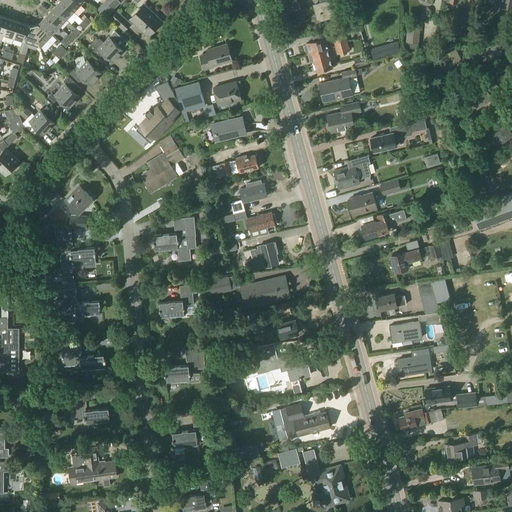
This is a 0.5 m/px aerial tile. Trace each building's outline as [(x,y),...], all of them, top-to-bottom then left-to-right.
[(60,0),(54,7),(67,20),(71,24),(75,20),(78,16),(74,12),(60,0)] [(60,0),(74,12),(85,1),(84,0),(60,0)] [(104,0),(98,6),(102,10),(112,0),(104,0)] [(319,0),(320,3),(314,5),(318,21),(336,16),(332,0),(319,0)] [(511,0),(498,0),(497,5),(511,8),(511,0)] [(107,16),(113,10),(117,6),(112,2),(101,13),(105,16),(107,16)] [(143,5),(130,19),(147,36),(161,21),(143,5)] [(54,7),(47,15),(60,27),(67,20),(54,7)] [(117,11),(111,18),(124,30),(130,24),(117,11)] [(0,15),(0,34),(3,36),(9,18),(0,15)] [(47,15),(40,22),(53,34),(60,27),(47,15)] [(86,17),(82,20),(87,25),(91,21),(86,17)] [(9,18),(3,36),(13,39),(19,22),(9,18)] [(82,20),(79,24),(84,29),(87,25),(82,20)] [(19,22),(13,39),(23,42),(28,25),(19,22)] [(38,24),(34,25),(40,48),(53,34),(40,22),(38,24)] [(28,25),(23,42),(40,48),(34,25),(31,26),(28,25)] [(408,28),(406,48),(417,49),(419,29),(408,28)] [(72,32),(68,35),(73,40),(77,36),(72,32)] [(68,35),(65,39),(70,43),(73,40),(68,35)] [(345,35),(333,39),(335,46),(347,43),(345,35)] [(96,39),(88,47),(103,61),(107,57),(112,62),(123,50),(109,37),(103,43),(99,39),(96,39)] [(305,44),(304,46),(305,52),(307,53),(309,53),(327,48),(324,38),(306,43),(307,44),(305,44)] [(347,43),(335,46),(337,54),(349,50),(347,43)] [(485,52),(481,53),(483,61),(494,59),(493,56),(501,54),(498,43),(484,47),(485,52)] [(208,54),(200,56),(204,69),(212,67),(211,65),(231,60),(227,44),(207,50),(208,54)] [(61,45),(53,53),(59,59),(67,51),(61,45)] [(389,53),(386,45),(371,50),(373,58),(389,53)] [(327,48),(309,53),(312,53),(316,71),(332,67),(327,49),(327,48)] [(72,50),(72,59),(81,59),(80,50),(72,50)] [(455,50),(440,58),(443,62),(444,62),(447,68),(461,61),(455,50)] [(19,53),(16,61),(23,63),(25,56),(19,53)] [(366,55),(354,58),(356,68),(368,64),(366,55)] [(34,73),(40,78),(37,81),(42,85),(59,67),(50,59),(42,68),(40,66),(34,73)] [(74,69),(69,74),(81,85),(85,80),(90,85),(101,74),(87,60),(76,71),(74,69)] [(343,78),(318,84),(322,102),(352,95),(348,77),(356,75),(355,70),(341,73),(343,78)] [(52,92),(47,97),(59,108),(63,104),(68,108),(79,97),(76,94),(81,88),(67,76),(64,79),(64,80),(63,80),(63,81),(63,82),(64,82),(64,83),(64,84),(54,95),(52,92)] [(173,76),(171,80),(178,84),(180,79),(173,76)] [(198,81),(175,88),(182,112),(205,105),(198,81)] [(236,81),(214,87),(218,105),(240,99),(236,81)] [(172,89),(162,91),(164,101),(173,99),(172,89)] [(484,89),(470,98),(473,103),(474,102),(478,108),(491,99),(484,89)] [(341,112),(327,115),(331,133),(354,128),(351,114),(360,111),(358,102),(340,106),(341,112)] [(27,119),(22,123),(23,126),(24,125),(34,134),(38,130),(43,135),(54,123),(51,120),(56,115),(47,106),(42,111),(40,110),(34,115),(31,113),(26,118),(27,119)] [(157,107),(142,123),(152,133),(167,117),(157,107)] [(8,121),(7,121),(10,128),(14,133),(23,126),(22,123),(19,116),(13,118),(8,121)] [(242,117),(211,124),(215,141),(246,133),(242,117)] [(391,133),(370,138),(373,151),(396,146),(394,138),(412,134),(409,123),(424,119),(389,127),(391,133)] [(511,132),(505,124),(490,135),(493,140),(490,142),(496,149),(511,137),(511,132)] [(151,169),(141,174),(147,184),(146,185),(150,192),(182,173),(171,154),(179,149),(170,135),(159,142),(165,152),(147,163),(151,169)] [(4,141),(0,143),(0,170),(5,175),(9,171),(11,171),(14,170),(15,169),(17,167),(17,165),(17,163),(17,162),(19,161),(5,148),(8,146),(4,141)] [(246,155),(235,158),(239,172),(258,167),(255,155),(247,157),(246,155)] [(348,166),(333,171),(339,189),(359,183),(358,179),(371,175),(367,164),(370,163),(368,155),(347,161),(348,166)] [(479,172),(476,165),(474,160),(469,162),(466,163),(470,175),(479,172)] [(228,162),(220,164),(223,175),(231,173),(228,162)] [(399,179),(380,185),(383,196),(402,191),(399,179)] [(483,182),(474,186),(480,200),(489,196),(483,182)] [(264,183),(239,190),(243,202),(267,196),(264,183)] [(79,185),(65,200),(79,213),(93,199),(79,185)] [(480,208),(472,211),(473,214),(481,211),(484,218),(511,207),(511,191),(478,204),(480,208)] [(372,192),(348,199),(352,214),(376,208),(372,192)] [(243,205),(231,208),(233,213),(245,210),(243,205)] [(361,225),(365,238),(378,234),(388,231),(385,222),(396,219),(396,222),(406,219),(403,209),(389,214),(388,212),(377,215),(379,221),(375,222),(374,221),(361,225)] [(245,210),(233,213),(234,219),(246,216),(245,210)] [(255,216),(247,218),(250,231),(252,236),(260,234),(268,232),(267,227),(274,225),(274,222),(276,221),(274,213),(272,214),(271,212),(255,216)] [(71,215),(70,226),(86,227),(86,216),(71,215)] [(176,233),(153,235),(155,251),(164,250),(164,251),(170,250),(178,249),(179,261),(191,260),(190,248),(189,248),(188,237),(186,218),(186,217),(173,218),(174,230),(176,229),(176,233)] [(194,217),(186,218),(188,237),(196,236),(194,217)] [(59,246),(53,247),(54,254),(59,254),(60,269),(80,267),(80,263),(85,263),(85,262),(94,262),(93,248),(86,248),(71,250),(70,246),(72,246),(71,235),(58,236),(59,246)] [(446,241),(439,243),(442,255),(449,253),(446,241)] [(238,249),(236,242),(228,244),(229,251),(238,249)] [(253,259),(245,261),(248,271),(265,267),(278,263),(275,250),(277,249),(275,242),(258,246),(258,248),(261,257),(253,259)] [(439,243),(428,246),(431,258),(442,255),(439,243)] [(403,252),(391,255),(395,272),(407,268),(406,262),(421,258),(418,249),(403,253),(403,252)] [(229,263),(220,264),(221,273),(230,272),(229,263)] [(229,276),(202,282),(205,296),(232,290),(229,276)] [(284,276),(241,286),(245,305),(262,302),(263,303),(268,302),(268,300),(288,296),(287,290),(288,289),(287,281),(285,282),(284,276)] [(430,280),(417,283),(419,296),(424,295),(434,293),(430,280)] [(75,283),(44,286),(45,295),(57,294),(57,300),(55,300),(54,300),(55,303),(57,305),(58,307),(60,309),(62,311),(64,313),(67,314),(69,315),(72,316),(72,315),(71,311),(75,310),(76,317),(84,316),(84,317),(90,316),(90,315),(99,315),(98,301),(75,303),(75,299),(77,299),(76,288),(75,283)] [(182,300),(159,302),(161,318),(170,317),(170,318),(176,317),(184,316),(183,309),(188,308),(187,304),(193,304),(192,284),(179,286),(180,297),(182,297),(182,300)] [(393,294),(377,297),(380,310),(396,306),(406,304),(405,295),(404,296),(402,296),(394,297),(393,294)] [(429,314),(425,314),(426,321),(426,325),(431,324),(433,324),(440,323),(439,312),(429,314)] [(277,324),(267,327),(268,335),(279,332),(281,337),(298,333),(295,319),(277,324)] [(419,321),(389,326),(392,347),(402,345),(401,340),(406,339),(406,338),(422,336),(419,321)] [(252,324),(239,325),(240,335),(252,334),(252,324)] [(0,327),(0,371),(19,372),(19,344),(8,344),(8,327),(0,327)] [(80,342),(61,343),(63,366),(76,365),(76,364),(80,364),(81,371),(89,370),(89,371),(95,370),(95,369),(104,368),(103,355),(80,357),(80,353),(81,353),(80,342)] [(273,343),(250,349),(255,368),(256,367),(258,373),(269,370),(286,365),(290,381),(301,378),(300,377),(309,375),(306,365),(304,366),(300,352),(277,358),(273,343)] [(448,345),(433,347),(434,353),(444,352),(449,351),(448,345)] [(188,365),(165,367),(166,383),(176,382),(182,382),(182,381),(190,381),(189,373),(194,373),(193,369),(205,368),(203,348),(185,350),(186,361),(187,361),(188,365)] [(428,354),(398,359),(400,374),(411,373),(411,372),(431,369),(428,354)] [(299,383),(292,385),(295,394),(301,392),(299,383)] [(449,386),(425,389),(426,403),(457,399),(458,407),(476,405),(511,401),(511,387),(505,389),(505,391),(505,393),(475,397),(474,392),(450,395),(449,386)] [(74,407),(72,407),(73,418),(85,417),(85,418),(86,424),(94,424),(99,424),(99,423),(110,422),(108,408),(85,411),(85,407),(86,407),(85,396),(73,397),(74,407)] [(300,404),(280,409),(287,438),(329,427),(325,412),(320,414),(319,411),(303,415),(300,404)] [(405,416),(399,418),(402,430),(420,426),(420,424),(444,418),(441,408),(423,413),(422,409),(404,414),(405,416)] [(232,409),(223,412),(225,418),(234,416),(232,409)] [(195,430),(172,432),(174,448),(175,454),(184,453),(183,448),(189,447),(189,446),(197,445),(196,439),(201,438),(201,434),(207,433),(205,414),(192,415),(193,426),(194,426),(195,430)] [(445,450),(442,450),(443,460),(453,459),(453,460),(456,459),(467,457),(467,456),(466,447),(466,445),(477,444),(477,442),(476,440),(476,434),(453,436),(453,437),(454,442),(444,444),(445,450)] [(74,467),(69,467),(71,483),(85,481),(103,479),(109,478),(117,477),(114,461),(98,463),(96,447),(83,449),(84,452),(75,453),(76,458),(72,458),(73,465),(74,467)] [(314,447),(303,450),(310,474),(311,473),(314,484),(321,482),(327,505),(348,499),(339,466),(321,471),(314,447)] [(294,449),(277,453),(281,468),(298,463),(294,449)] [(488,466),(473,468),(475,484),(510,479),(507,458),(494,459),(495,464),(488,465),(488,466)] [(275,459),(262,463),(264,473),(278,469),(275,459)] [(229,465),(222,465),(223,473),(224,473),(230,473),(229,465)] [(203,493),(181,497),(183,511),(185,511),(193,511),(199,510),(206,509),(205,502),(211,501),(211,496),(215,496),(212,476),(199,478),(201,490),(203,490),(203,493)] [(487,489),(474,491),(475,499),(488,497),(487,489)] [(51,493),(44,494),(45,501),(52,500),(51,493)] [(447,500),(438,501),(439,511),(466,511),(469,511),(468,505),(463,506),(462,498),(453,499),(453,500),(447,501),(447,500)] [(32,500),(23,500),(23,511),(32,511),(32,500)] [(98,511),(110,511),(109,501),(97,503),(98,511)]
